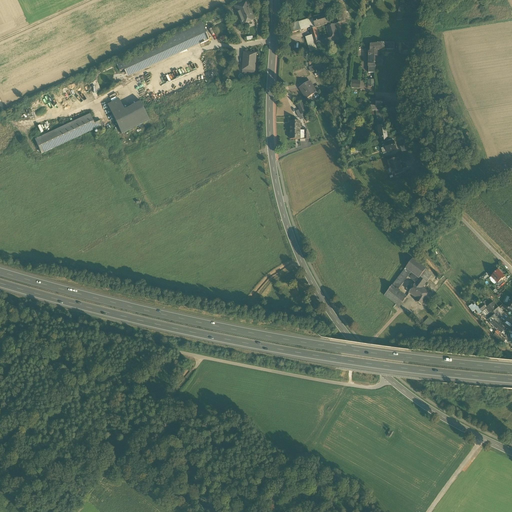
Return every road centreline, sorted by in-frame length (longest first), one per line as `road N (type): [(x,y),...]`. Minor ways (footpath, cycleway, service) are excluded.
road 1 (tertiary): [(511,451),(388,378),(312,284),(286,224),(272,160),(275,0)]
road 2 (motorway): [(0,284),(203,336),(511,382)]
road 3 (motorway): [(511,369),(205,325),(0,272)]
road 4 (track): [(0,303),(272,371),(370,387),(388,378)]
road 5 (residential): [(428,0),(401,95),(417,175),(511,270)]
road 6 (track): [(74,511),(200,357)]
road 7 (track): [(290,474),(361,354),(399,310)]
